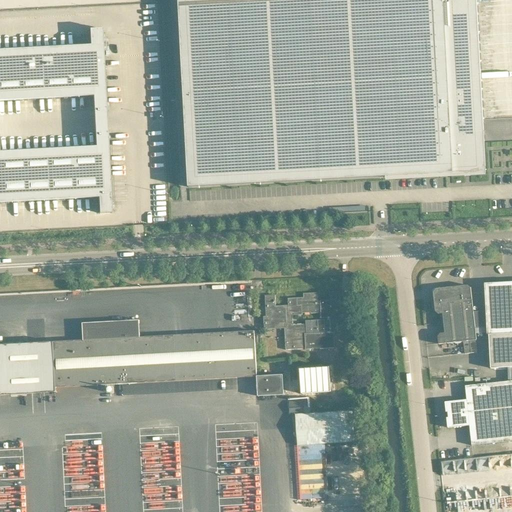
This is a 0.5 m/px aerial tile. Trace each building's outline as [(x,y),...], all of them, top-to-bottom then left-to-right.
[(179,0),(180,15),(457,0),(179,0)] [(477,0),(457,0),(180,15),(189,187),(485,172),(486,172),(477,0)] [(107,130),(106,112),(102,29),(89,29),(90,45),(0,50),(0,202),(98,197),(99,213),(112,213),(107,130)] [(511,282),(485,284),(485,294),(486,311),(487,333),(488,335),(489,335),(491,369),(508,368),(508,381),(511,380),(511,282)] [(436,289),(434,293),(434,297),(435,312),(438,314),(443,314),(473,311),(472,298),(471,288),(468,285),(440,288),(440,289),(436,289)] [(304,293),(303,293),(304,298),(304,297),(305,313),(311,313),(311,314),(320,313),(320,318),(322,318),(323,318),(334,318),(344,317),(343,308),(341,308),(340,292),(330,292),(330,300),(318,301),(317,293),(304,293)] [(266,316),(264,316),(264,330),(285,328),(286,350),(307,349),(306,333),(305,333),(305,324),(293,325),(292,316),(302,315),(302,313),(305,313),(304,297),(304,298),(288,298),(288,305),(276,306),(275,295),(265,296),(265,299),(265,305),(265,306),(266,316)] [(441,333),(438,336),(439,344),(446,344),(456,342),(463,342),(464,353),(477,352),(476,340),(477,340),(476,334),(474,312),(473,311),(443,314),(445,333),(441,333)] [(56,388),(87,386),(87,388),(97,388),(96,386),(257,377),(255,331),(140,337),(139,320),(83,323),(84,340),(0,344),(0,395),(56,392),(56,388)] [(306,333),(307,349),(313,348),(313,349),(320,349),(334,348),(335,348),(334,336),(334,332),(331,332),(327,332),(306,333)] [(329,367),(300,369),(302,394),(331,392),(329,367)] [(259,396),(285,395),(283,375),(258,376),(259,396)] [(467,400),(445,402),(446,412),(448,412),(449,418),(447,418),(448,428),(470,425),(472,445),(511,441),(511,380),(508,381),(465,386),(467,400)] [(298,445),(355,442),(352,411),(296,415),(298,445)] [(258,455),(257,427),(231,428),(232,450),(246,449),(247,455),(258,455)]
